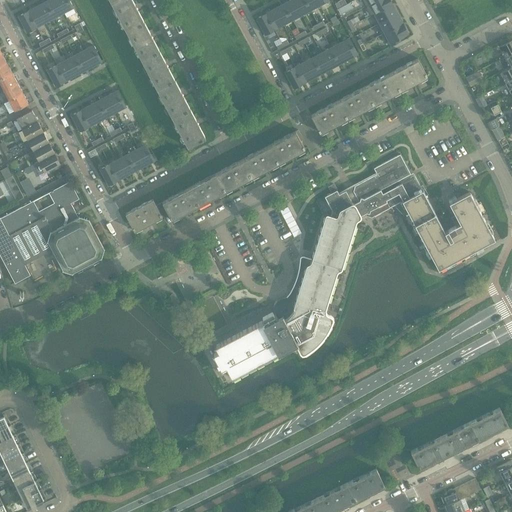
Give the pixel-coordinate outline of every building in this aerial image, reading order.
[(56,0),(49,0),(47,2),(55,17),(64,13),(56,0)] [(69,0),(56,0),(64,13),(73,8),(69,0)] [(144,22),(138,11),(132,0),(116,0),(111,2),(127,31),(144,22)] [(301,15),(293,0),(291,0),(284,4),(292,20),(301,15)] [(293,0),(301,15),(310,10),(305,0),(293,0)] [(319,6),(315,0),(305,0),(310,10),(319,6)] [(370,16),(392,4),(390,0),(377,0),(365,7),(370,16)] [(47,2),(37,7),(46,22),(55,17),(47,2)] [(275,9),(283,24),(292,20),(284,4),(275,9)] [(377,24),(397,14),(392,4),(370,16),(371,17),(373,16),(377,24)] [(37,7),(29,11),(37,27),(46,22),(37,7)] [(266,14),(274,29),(283,24),(275,9),(266,14)] [(29,11),(19,17),(27,32),(37,27),(29,11)] [(266,14),(257,19),(265,34),(274,29),(266,14)] [(382,34),(403,23),(397,14),(377,24),(382,34)] [(160,51),(154,40),(144,22),(127,31),(142,60),(160,51)] [(403,23),(382,34),(388,44),(390,43),(392,46),(400,41),(399,38),(408,33),(403,23)] [(339,43),(347,59),(357,54),(349,38),(339,43)] [(504,58),(511,53),(511,39),(498,47),(504,58)] [(330,48),(339,63),(347,59),(339,43),(330,48)] [(93,45),(84,50),(92,66),(102,61),(93,45)] [(322,53),(330,68),(339,63),(330,48),(322,53)] [(84,50),(75,55),(83,70),(92,66),(84,50)] [(175,80),(169,69),(160,51),(142,60),(157,89),(175,80)] [(312,57),(321,73),(330,68),(322,53),(312,57)] [(511,53),(504,58),(499,61),(504,71),(509,68),(511,66),(511,53)] [(75,55),(66,60),(74,75),(83,70),(75,55)] [(304,62),(312,78),(321,73),(312,57),(304,62)] [(427,77),(418,59),(391,73),(401,91),(427,77)] [(66,60),(57,64),(65,80),(74,75),(66,60)] [(0,79),(12,73),(7,62),(0,65),(0,79)] [(294,67),(303,83),(312,78),(304,62),(294,67)] [(57,64),(47,70),(56,85),(65,80),(57,64)] [(511,79),(511,66),(509,68),(504,71),(500,73),(505,83),(511,79)] [(294,67),(285,72),(294,88),(303,83),(294,67)] [(485,74),(482,69),(472,75),(474,79),(485,74)] [(0,92),(4,90),(18,83),(12,73),(0,79),(0,92)] [(401,91),(391,73),(364,87),(374,105),(401,91)] [(190,109),(184,98),(175,80),(157,89),(173,118),(190,109)] [(23,93),(18,83),(4,90),(9,101),(23,93)] [(374,105),(364,87),(338,101),(348,119),(374,105)] [(118,91),(108,96),(116,111),(126,106),(118,91)] [(29,104),(23,93),(9,101),(15,111),(29,104)] [(108,96),(99,100),(108,116),(116,111),(108,96)] [(99,100),(90,105),(99,121),(108,116),(99,100)] [(348,119),(338,101),(309,117),(314,126),(316,125),(320,133),(348,119)] [(491,107),(496,115),(502,111),(498,103),(491,107)] [(90,105),(81,110),(90,126),(99,121),(90,105)] [(206,138),(200,126),(190,109),(173,118),(188,147),(206,138)] [(38,121),(32,110),(17,118),(23,129),(38,121)] [(81,110),(72,115),(80,131),(90,126),(81,110)] [(499,140),(506,136),(500,124),(498,124),(495,119),(490,122),(499,140)] [(43,132),(38,121),(23,129),(28,140),(43,132)] [(305,149),(301,141),(303,140),(298,130),(269,146),(279,163),(305,149)] [(49,143),(43,132),(28,140),(18,145),(21,150),(26,148),(25,147),(30,144),(34,151),(49,143)] [(55,153),(49,143),(34,151),(40,161),(55,153)] [(146,144),(136,149),(145,165),(154,160),(146,144)] [(279,163),(269,146),(242,160),(252,177),(279,163)] [(136,149),(128,154),(136,170),(145,165),(136,149)] [(60,164),(55,153),(40,161),(24,169),(27,174),(36,170),(39,175),(60,164)] [(128,154),(118,159),(127,175),(136,170),(128,154)] [(276,309),(276,310),(275,310),(275,311),(275,312),(276,314),(275,314),(274,315),(264,320),(215,346),(218,352),(213,355),(217,363),(216,364),(218,367),(219,367),(221,370),(226,368),(232,378),(293,346),(292,344),(295,342),(296,342),(297,344),(300,351),(300,352),(301,352),(302,353),(304,353),(305,353),(307,351),(309,350),(312,348),(313,347),(316,344),(318,342),(321,339),(323,337),(324,335),(325,333),(327,331),(328,329),(328,328),(329,327),(330,325),(332,320),(332,319),(332,317),(330,316),(327,315),(325,313),(325,312),(325,310),(326,310),(339,267),(342,268),(355,224),(350,223),(351,221),(355,219),(365,214),(366,216),(372,218),(395,206),(403,216),(404,217),(409,214),(402,202),(423,191),(415,176),(412,177),(411,174),(410,172),(405,163),(404,162),(400,154),(373,168),(375,171),(377,174),(373,176),(372,177),(355,186),(353,191),(348,194),(346,190),(339,194),(338,192),(337,190),(332,193),(324,196),(326,200),(332,210),(332,211),(330,217),(325,215),(325,216),(312,259),(311,259),(308,258),(304,257),(302,257),(302,258),(301,258),(301,259),(300,259),(300,260),(300,267),(299,272),(297,278),(296,282),(294,285),(292,290),(289,295),(286,300),(285,301),(283,303),(280,307),(279,308),(276,309)] [(118,159),(110,164),(118,179),(127,175),(118,159)] [(252,177),(242,160),(216,174),(224,192),(252,177)] [(108,184),(118,179),(110,164),(100,169),(108,184)] [(224,192),(216,174),(189,188),(198,206),(224,192)] [(12,176),(5,180),(11,191),(18,187),(12,176)] [(30,177),(22,181),(28,194),(37,190),(30,177)] [(0,218),(0,217),(0,255),(15,283),(30,275),(25,265),(52,250),(57,258),(63,269),(62,271),(63,271),(63,270),(72,273),(72,274),(73,274),(73,273),(76,271),(82,268),(84,271),(83,272),(94,266),(93,267),(91,263),(98,260),(100,258),(102,259),(102,258),(101,258),(103,248),(105,249),(105,248),(103,248),(92,226),(90,223),(89,221),(90,220),(79,217),(78,218),(78,217),(76,214),(76,213),(71,204),(79,200),(70,182),(49,193),(55,203),(43,209),(38,199),(0,219),(0,218)] [(334,184),(329,187),(332,193),(337,190),(334,184)] [(198,206),(189,188),(162,202),(168,214),(171,219),(198,206)] [(495,240),(491,233),(470,192),(449,203),(456,217),(452,219),(456,226),(445,232),(423,191),(402,202),(409,214),(438,270),(495,240)] [(162,217),(156,205),(153,199),(126,214),(135,231),(162,217)] [(168,214),(162,202),(156,205),(162,217),(168,214)] [(286,218),(294,237),(303,233),(294,214),(286,218)] [(508,425),(499,408),(470,422),(478,440),(508,425)] [(0,429),(8,426),(11,424),(8,419),(5,420),(3,416),(0,417),(0,429)] [(449,455),(478,440),(470,422),(440,437),(449,455)] [(0,440),(12,435),(15,434),(12,428),(10,429),(8,426),(0,429),(0,440)] [(0,452),(17,444),(19,443),(17,437),(14,438),(12,435),(0,440),(0,452)] [(419,469),(449,455),(440,437),(410,452),(419,469)] [(21,453),(24,452),(21,447),(18,448),(17,444),(0,452),(4,462),(21,453)] [(26,463),(28,462),(26,456),(23,457),(21,453),(4,462),(9,471),(26,463)] [(511,479),(511,463),(511,461),(495,469),(497,474),(499,473),(505,483),(511,479)] [(30,472),(33,471),(30,465),(27,466),(26,463),(9,471),(13,480),(30,472)] [(385,487),(377,469),(347,484),(356,501),(385,487)] [(34,481),(37,480),(34,474),(32,476),(30,472),(13,480),(17,490),(34,481)] [(480,492),(474,479),(469,482),(475,494),(480,492)] [(39,491),(42,490),(39,484),(36,485),(34,481),(17,490),(22,499),(39,491)] [(475,494),(469,482),(464,484),(470,496),(475,494)] [(334,511),(356,501),(347,484),(317,499),(324,511),(334,511)] [(470,496),(464,484),(459,487),(465,498),(470,496)] [(465,498),(459,487),(440,496),(444,506),(446,511),(460,511),(469,508),(465,498)] [(43,504),(42,501),(46,499),(43,493),(41,494),(39,491),(22,499),(28,511),(43,504)] [(324,511),(317,499),(290,511),(324,511)]
